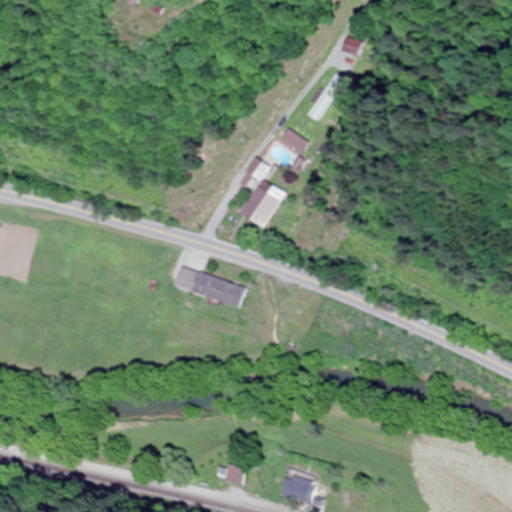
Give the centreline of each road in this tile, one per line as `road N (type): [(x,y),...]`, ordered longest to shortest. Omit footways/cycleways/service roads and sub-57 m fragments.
road 1 (secondary): [(0,188),(269,262),(511,367)]
road 2 (residential): [(281,511),(0,444)]
